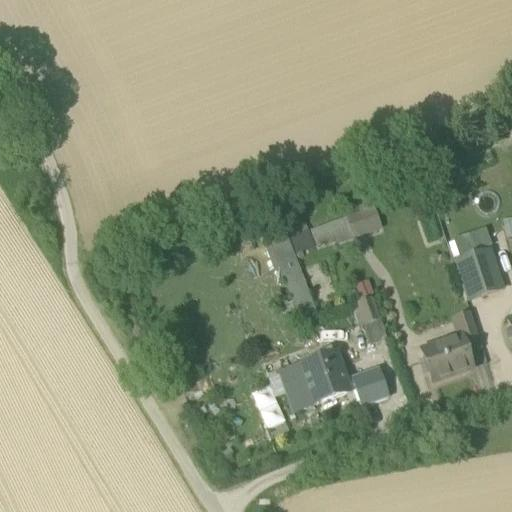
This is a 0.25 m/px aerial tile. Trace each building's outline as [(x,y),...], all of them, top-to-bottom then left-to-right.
[(289,235),(294,249),(311,243),(349,229),(371,221),(366,207),(289,235)] [(266,256),(290,323),(314,315),(277,211),(254,220),(258,231),(249,234),(258,259),(266,256)] [(376,220),(371,221),(349,229),(353,242),(381,232),(376,220)] [(334,249),(353,242),(349,229),(311,243),(313,251),(332,244),(334,249)] [(452,243),(460,266),(489,256),(492,255),(485,232),(452,243)] [(453,268),(465,305),(502,293),(489,256),(460,266),(453,268)] [(355,300),(366,328),(381,323),(371,294),(355,300)] [(460,341),(465,357),(481,352),(469,318),(452,324),(458,342),(460,341)] [(388,342),(381,323),(366,328),(372,347),(388,342)] [(421,355),(432,388),(471,374),(465,357),(460,341),(458,342),(421,355)] [(312,413),(347,401),(342,386),(332,357),(297,368),(312,413)] [(278,374),(293,419),(312,413),(297,368),(278,374)] [(376,374),(342,386),(347,401),(354,399),(359,414),(386,405),(376,374)]
